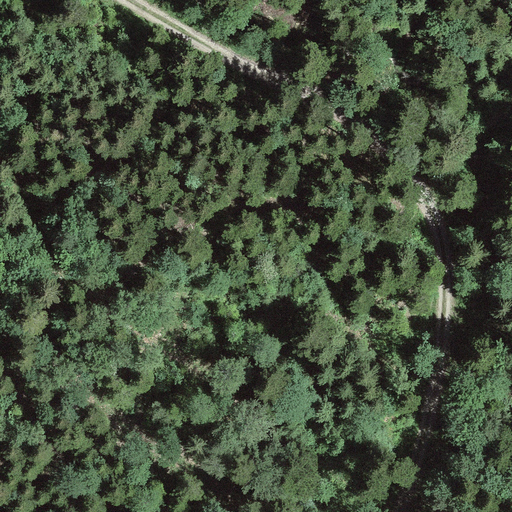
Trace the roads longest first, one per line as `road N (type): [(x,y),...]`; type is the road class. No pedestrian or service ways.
road 1 (track): [(404,511),(441,369),(445,257),(432,203),(375,130),(321,94),(248,69),(123,0)]
road 2 (track): [(511,121),(481,143),(474,178),(486,289),(441,369)]
